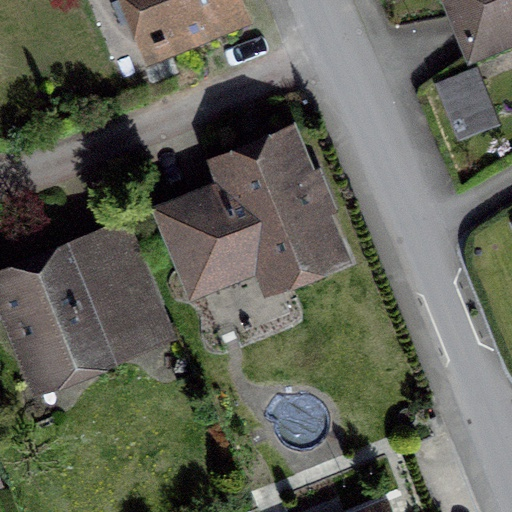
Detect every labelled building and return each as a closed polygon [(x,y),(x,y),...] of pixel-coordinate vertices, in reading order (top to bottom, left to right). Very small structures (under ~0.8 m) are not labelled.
[(114,0),(142,72),(246,32),(233,0),(114,0)] [(511,0),(438,0),(465,68),(511,49),(511,0)] [(477,80),(433,97),(454,151),(498,134),(477,80)] [(209,188),(146,214),(187,309),(253,282),(262,302),(349,265),(291,128),(200,166),(209,188)] [(125,227),(0,279),(0,323),(34,404),(174,345),(125,227)]
